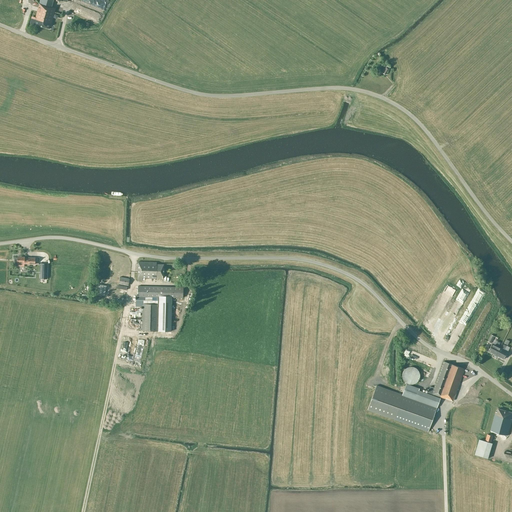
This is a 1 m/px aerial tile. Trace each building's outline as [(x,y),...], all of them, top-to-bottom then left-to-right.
[(55,8),(39,4),(34,25),(49,29),(55,8)] [(387,65),(385,66),(381,72),(386,75),(389,69),(390,67),(387,65)] [(138,262),(137,281),(144,281),(144,278),(162,279),(162,275),(163,275),(163,265),(156,265),(156,263),(138,262)] [(129,279),(119,277),(118,284),(128,286),(129,279)] [(136,305),(143,305),(142,330),(158,331),(159,304),(169,304),(169,298),(182,298),(183,288),(138,286),(137,297),(136,297),(136,305)] [(130,314),(129,329),(140,329),(140,325),(139,325),(139,318),(139,313),(133,313),(133,314),(130,314)] [(439,317),(431,314),(428,323),(435,325),(439,317)] [(488,352),(495,355),(500,347),(498,346),(500,343),(494,340),(492,344),(488,352)] [(506,346),(503,345),(502,348),(500,347),(495,355),(503,359),(507,351),(504,350),(506,346)] [(367,410),(393,419),(428,432),(440,397),(444,399),(445,398),(452,401),(464,369),(443,361),(434,388),(430,386),(428,393),(432,394),(431,395),(419,390),(419,389),(409,385),(405,396),(376,385),(367,410)] [(419,376),(419,375),(419,374),(419,373),(419,372),(418,371),(417,370),(417,369),(416,369),(416,368),(415,368),(414,368),(414,367),(413,367),(412,367),(411,367),(410,367),(409,367),(408,367),(407,368),(406,368),(405,369),(404,369),(404,370),(403,371),(403,372),(402,373),(402,374),(402,375),(402,376),(402,377),(402,378),(402,379),(403,379),(403,380),(403,381),(404,381),(404,382),(405,382),(406,383),(407,384),(408,384),(409,384),(410,384),(411,384),(412,384),(413,384),(414,384),(415,383),(416,383),(416,382),(417,382),(417,381),(418,381),(418,380),(419,379),(419,378),(419,377),(419,376)] [(465,381),(471,383),(473,375),(464,373),(461,385),(464,385),(465,381)] [(469,388),(467,394),(474,396),(476,390),(469,388)] [(495,412),(490,433),(502,436),(503,435),(507,436),(511,420),(510,419),(511,413),(511,412),(498,409),(497,413),(495,412)] [(485,440),(491,442),(494,435),(488,433),(485,440)] [(492,443),(479,439),(475,455),(488,458),(492,443)]
